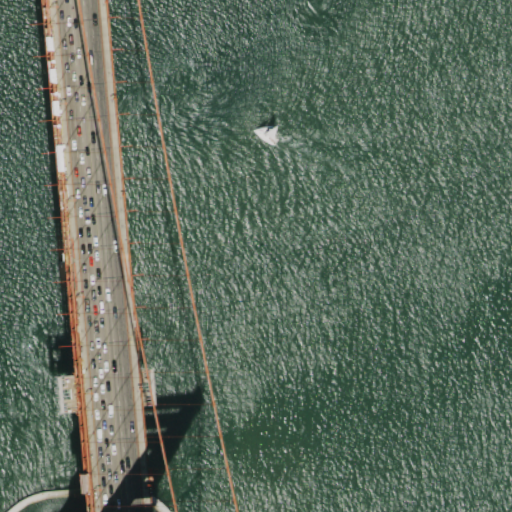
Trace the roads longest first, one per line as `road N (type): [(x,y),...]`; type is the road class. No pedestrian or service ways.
road 1 (motorway): [(22,0),(70,511)]
road 2 (motorway): [(88,511),(41,0)]
